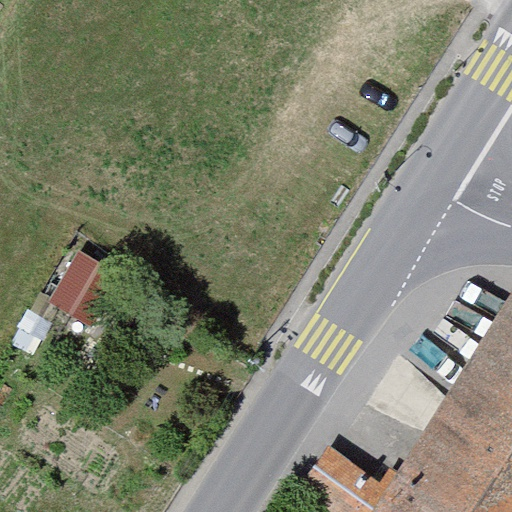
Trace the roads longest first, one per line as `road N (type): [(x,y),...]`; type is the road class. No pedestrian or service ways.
road 1 (tertiary): [(221,511),(435,175)]
road 2 (tertiary): [(435,175),(511,50)]
